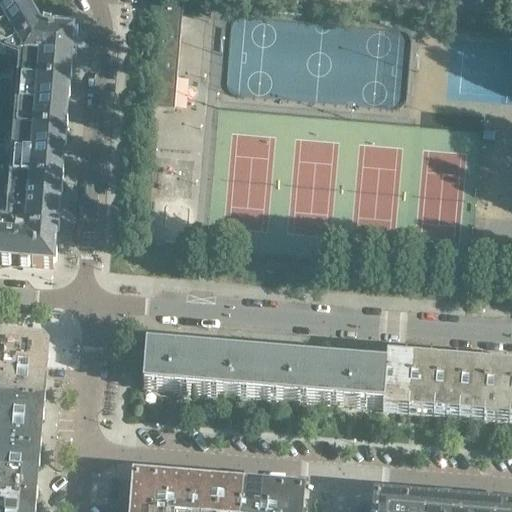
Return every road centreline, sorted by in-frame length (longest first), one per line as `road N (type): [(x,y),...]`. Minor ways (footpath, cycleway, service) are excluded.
road 1 (residential): [(511,337),(89,303)]
road 2 (residential): [(89,303),(84,281),(103,52),(93,0)]
road 3 (residential): [(346,473),(83,452)]
road 4 (residential): [(511,487),(346,473)]
road 5 (residential): [(83,452),(89,303)]
